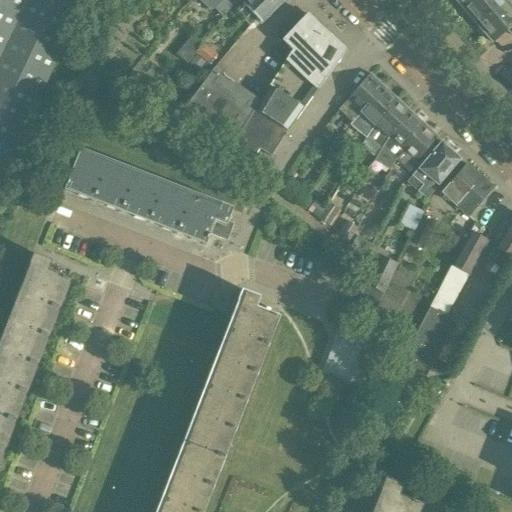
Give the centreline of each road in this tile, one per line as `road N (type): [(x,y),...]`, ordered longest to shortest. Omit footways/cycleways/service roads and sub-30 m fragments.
road 1 (residential): [(33,511),(136,244)]
road 2 (residential): [(354,0),(511,163)]
